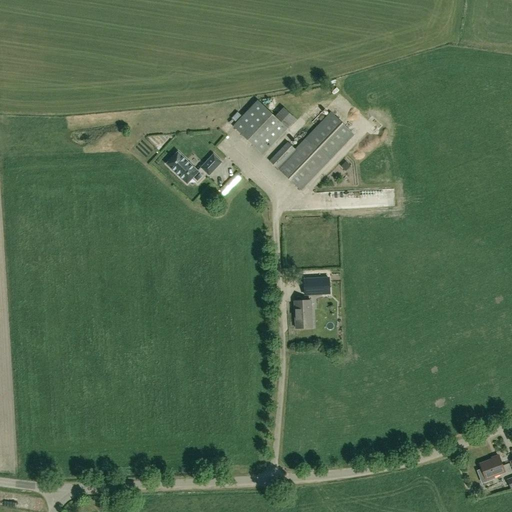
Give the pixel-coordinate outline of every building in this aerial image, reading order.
[(263,155),(287,129),(296,120),(284,108),(275,118),(257,101),(233,127),(263,155)] [(118,144),(197,136),(195,121),(215,119),(217,131),(221,130),(218,105),(134,113),(135,127),(117,129),(118,144)] [(269,162),(277,169),(284,176),(300,191),(354,135),(330,113),(295,149),(287,142),(269,162)] [(221,162),(213,155),(201,168),(198,171),(197,171),(179,154),(179,153),(178,152),(177,153),(177,154),(168,163),(167,163),(166,164),(167,165),(168,165),(176,173),(175,173),(176,173),(178,175),(186,183),(187,184),(188,183),(192,178),(198,183),(207,174),(209,175),(221,162)] [(213,172),(231,190),(236,185),(238,187),(255,170),(244,159),(245,158),(239,152),(221,171),(217,167),(213,172)] [(254,173),(245,185),(252,191),(261,180),(254,173)] [(329,278),(304,280),(305,295),(323,294),(322,288),(329,287),(329,278)] [(301,301),(295,301),(296,329),(312,328),(311,301),(301,301)] [(479,463),(482,469),(478,471),(482,482),(494,477),(493,476),(505,472),(499,456),(479,463)]
